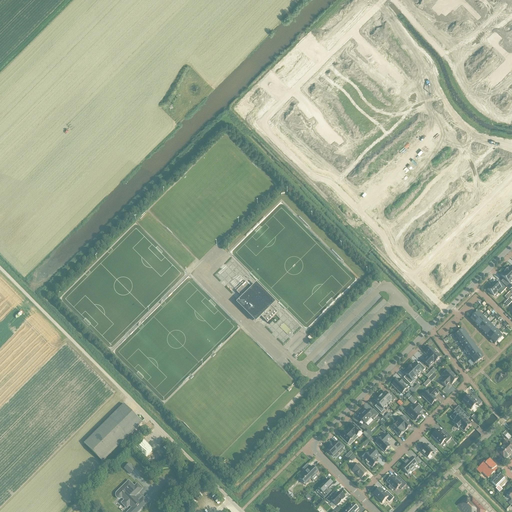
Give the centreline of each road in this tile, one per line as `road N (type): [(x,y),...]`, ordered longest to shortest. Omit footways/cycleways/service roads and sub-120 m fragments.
road 1 (residential): [(446,311),(392,258),(359,209),(259,124),(384,0)]
road 2 (unclassified): [(0,267),(242,511)]
road 3 (residential): [(428,329),(313,447),(360,495)]
road 4 (residential): [(360,495),(465,383),(428,328)]
road 5 (residential): [(411,511),(511,413)]
